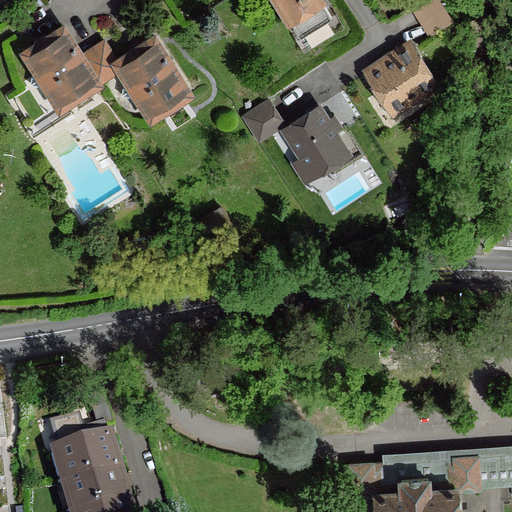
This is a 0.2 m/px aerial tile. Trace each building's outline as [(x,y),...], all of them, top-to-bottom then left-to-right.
[(322,0),(279,0),(302,36),(333,16),(322,0)] [(439,0),(433,0),(417,10),(431,34),(452,21),(439,0)] [(27,50),(38,68),(33,71),(31,83),(44,87),(48,84),(59,101),(96,76),(83,54),(64,26),(27,50)] [(156,36),(117,60),(122,67),(129,78),(125,81),(122,93),(136,96),(140,94),(151,110),(188,86),(156,36)] [(105,40),(83,54),(96,76),(99,81),(122,67),(117,60),(105,40)] [(412,43),(369,71),(394,109),(436,81),(412,43)] [(261,138),(285,122),(270,99),(246,115),(261,138)] [(288,127),(316,172),(348,150),(320,106),(288,127)] [(232,220),(224,207),(190,229),(198,242),(232,220)] [(116,424),(105,391),(89,396),(99,429),(116,424)] [(98,441),(62,452),(71,482),(119,468),(110,438),(98,441)] [(378,511),(460,511),(460,489),(511,484),(511,453),(386,461),(386,464),(351,466),(354,498),(377,496),(378,511)] [(127,496),(119,468),(71,482),(79,510),(127,496)] [(131,511),(127,496),(79,510),(80,511),(131,511)]
